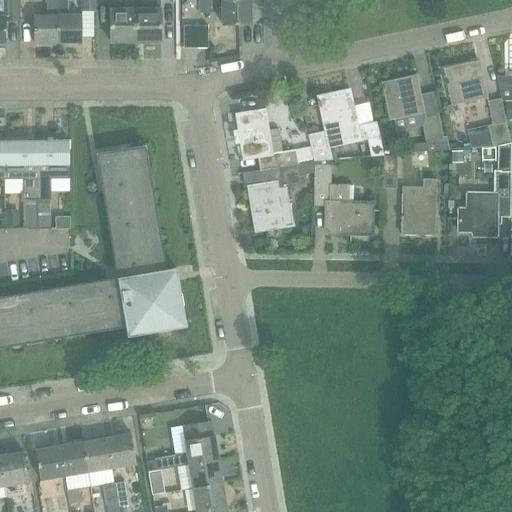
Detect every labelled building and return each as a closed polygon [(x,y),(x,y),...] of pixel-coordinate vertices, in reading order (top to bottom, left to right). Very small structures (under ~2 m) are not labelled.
[(0,0),(0,43),(6,44),(6,22),(20,22),(19,0),(0,0)] [(34,16),(34,44),(57,43),(56,0),(45,0),(45,4),(47,4),(47,16),(34,16)] [(66,0),(56,0),(57,43),(82,43),(82,18),(67,18),(66,0)] [(80,0),(81,14),(95,14),(94,0),(80,0)] [(134,42),(134,12),(134,0),(124,0),(125,12),(110,12),(110,43),(134,42)] [(160,0),(134,0),(134,12),(134,42),(161,42),(161,22),(161,12),(160,0)] [(199,0),(200,14),(211,14),(210,0),(199,0)] [(252,25),(251,0),(222,0),(222,25),(252,25)] [(196,17),(184,17),(184,48),(196,49),(196,28),(196,17)] [(208,28),(196,28),(196,49),(208,49),(208,28)] [(444,70),(448,89),(452,107),(487,99),(479,62),(444,70)] [(416,76),(382,83),(390,121),(393,121),(395,129),(421,124),(426,144),(407,145),(408,153),(449,150),(447,137),(443,137),(438,115),(426,117),(416,76)] [(511,76),(497,76),(498,85),(502,101),(511,100),(511,76)] [(241,90),(243,104),(273,99),(270,85),(241,90)] [(308,135),(314,162),(326,161),(332,161),(330,147),(369,139),(373,157),(384,156),(383,155),(382,147),(377,125),(358,129),(349,90),(317,97),(325,132),(308,135)] [(501,99),(488,102),(493,125),(488,126),(490,132),(493,147),(499,146),(510,144),(501,99)] [(258,157),(260,171),(298,165),(296,151),(283,153),(280,129),(268,131),(265,111),(237,115),(242,144),(241,144),(244,160),(258,157)] [(288,126),(288,142),(305,141),(304,126),(288,126)] [(36,142),(4,142),(5,180),(23,180),(23,201),(37,200),(36,142)] [(69,142),(36,142),(37,200),(51,200),(51,180),(70,180),(69,142)] [(459,209),(458,232),(473,232),(473,236),(498,237),(498,225),(498,216),(511,216),(511,212),(511,192),(511,180),(511,164),(510,144),(499,146),(499,172),(494,172),(495,194),(467,194),(467,209),(459,209)] [(117,278),(116,278),(116,280),(118,279),(119,285),(0,304),(0,348),(10,347),(9,340),(23,338),(24,345),(49,341),(48,334),(62,331),(64,338),(89,334),(88,327),(102,324),(103,332),(126,328),(127,338),(186,328),(179,282),(179,281),(178,281),(176,269),(173,269),(167,270),(163,248),(156,249),(153,234),(160,233),(156,208),(149,209),(147,195),(154,194),(149,169),(142,170),(139,153),(127,155),(126,149),(96,154),(97,162),(99,162),(99,161),(104,160),(124,278),(118,279),(118,277),(117,277),(117,278)] [(384,189),(397,189),(397,158),(385,157),(384,189)] [(326,161),(314,162),(314,174),(313,207),(326,207),(326,224),(327,222),(336,222),(335,234),(370,235),(371,204),(346,204),(347,188),(349,188),(349,187),(339,186),(339,185),(337,185),(337,186),(330,186),(330,167),(331,167),(331,166),(327,166),(326,161)] [(298,165),(260,171),(262,185),(248,188),(248,189),(249,189),(254,216),(253,216),(256,232),(293,226),(286,188),(302,186),(300,177),(314,174),(314,162),(298,165)] [(402,189),(402,215),(401,235),(434,236),(435,182),(424,182),(424,189),(402,189)] [(214,436),(211,422),(183,427),(183,428),(171,430),(172,439),(185,437),(186,441),(185,441),(187,455),(175,457),(175,458),(146,462),(148,472),(160,470),(160,471),(189,466),(188,466),(218,461),(214,436)] [(131,435),(107,439),(112,468),(136,464),(131,435)] [(112,468),(107,439),(83,443),(88,472),(112,468)] [(88,472),(83,443),(59,447),(64,476),(88,472)] [(64,476),(59,447),(35,451),(40,481),(64,476)] [(23,453),(0,456),(0,464),(4,487),(5,495),(29,491),(28,483),(26,473),(23,453)] [(222,484),(218,461),(188,466),(189,466),(190,477),(192,489),(222,484)] [(160,470),(148,472),(150,483),(162,481),(160,471),(160,470)] [(125,482),(114,484),(118,508),(129,506),(125,482)] [(119,511),(118,508),(114,484),(104,486),(108,511),(119,511)] [(201,511),(226,508),(222,484),(192,489),(196,511),(201,511)] [(68,493),(70,506),(82,503),(80,490),(68,493)]
